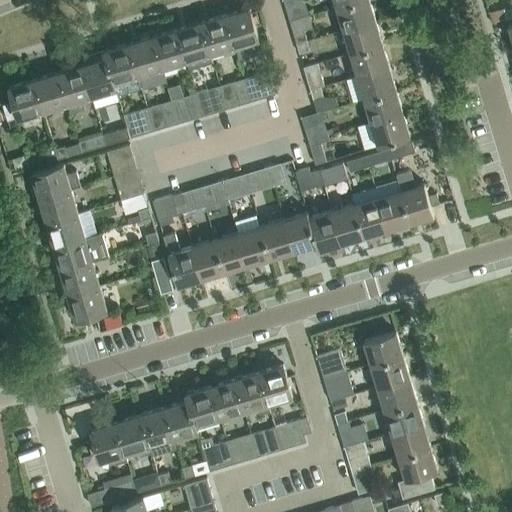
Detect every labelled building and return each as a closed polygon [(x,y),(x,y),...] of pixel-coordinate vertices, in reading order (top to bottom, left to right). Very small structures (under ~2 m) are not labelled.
[(283,0),(289,19),(300,16),(294,0),(283,0)] [(376,18),(370,0),(354,0),(336,6),(343,28),(376,18)] [(507,17),(511,15),(511,3),(503,6),(507,17)] [(261,43),(249,6),(225,13),(235,44),(246,40),(248,47),(261,43)] [(235,44),(225,13),(201,20),(211,51),(224,47),(225,55),(236,52),(235,44)] [(383,42),(376,18),(343,28),(350,51),(383,42)] [(211,51),(201,20),(177,27),(186,58),(211,51)] [(186,58),(177,27),(153,35),(162,65),(186,58)] [(307,39),(304,29),(293,32),(296,42),(307,39)] [(162,65),(153,35),(129,42),(138,73),(162,65)] [(310,49),(307,39),(296,42),(299,52),(310,49)] [(138,73),(129,42),(103,49),(105,56),(113,80),(138,73)] [(389,64),(383,42),(350,51),(357,74),(389,64)] [(113,80),(105,56),(103,49),(88,54),(90,61),(82,63),(92,94),(116,87),(113,80)] [(303,65),(310,88),(320,85),(324,84),(318,69),(333,64),(330,57),(313,62),(303,65)] [(92,94),(82,63),(58,70),(67,102),(71,112),(85,107),(82,97),(92,94)] [(396,88),(389,64),(357,74),(364,98),(396,88)] [(67,102),(58,70),(34,77),(44,109),(67,102)] [(256,73),(244,76),(251,99),(263,96),(256,73)] [(44,109),(34,77),(9,85),(13,100),(18,116),(19,117),(44,109)] [(239,103),(232,80),(219,84),(226,107),(239,103)] [(323,95),(320,85),(310,88),(317,111),(328,108),(323,95)] [(207,87),(196,91),(203,114),(214,110),(207,87)] [(403,111),(396,88),(364,98),(371,121),(403,111)] [(190,118),(184,94),(171,98),(178,121),(190,118)] [(13,100),(3,103),(8,119),(18,116),(13,100)] [(159,102),(147,105),(154,128),(166,125),(159,102)] [(328,108),(317,111),(301,115),(307,134),(317,131),(320,142),(321,141),(330,139),(326,128),(321,110),(328,108)] [(142,132),(135,109),(123,113),(127,126),(130,136),(142,132)] [(410,134),(403,111),(371,121),(378,144),(410,134)] [(130,136),(127,126),(112,129),(102,133),(106,143),(130,136)] [(326,159),(321,141),(320,142),(317,131),(307,134),(315,162),(326,159)] [(106,143),(102,133),(78,140),(81,149),(92,146),(106,143)] [(412,140),(388,147),(391,157),(415,150),(412,140)] [(65,144),(55,147),(58,157),(68,153),(65,144)] [(58,157),(55,147),(41,152),(30,155),(33,164),(43,161),(58,157)] [(391,157),(388,147),(365,154),(368,164),(391,157)] [(368,164),(365,154),(347,159),(350,169),(358,167),(368,164)] [(110,162),(114,174),(137,167),(133,155),(110,162)] [(71,187),(64,162),(32,171),(40,197),(71,187)] [(274,163),(263,166),(266,176),(277,173),(274,163)] [(329,164),(319,167),(322,178),(332,175),(329,164)] [(322,178),(319,167),(309,170),(308,166),(295,170),(301,189),(323,182),(322,178)] [(424,181),(416,184),(412,171),(397,175),(400,188),(410,221),(434,214),(424,181)] [(279,183),(277,173),(266,176),(269,186),(279,183)] [(228,177),(218,180),(220,190),(231,186),(228,177)] [(144,191),(140,179),(117,186),(121,198),(125,197),(144,191)] [(234,196),(231,186),(220,190),(223,199),(234,196)] [(78,211),(71,187),(40,197),(47,221),(78,211)] [(410,221),(400,188),(378,195),(387,227),(410,221)] [(182,190),(171,194),(174,204),(185,200),(182,190)] [(151,215),(144,191),(125,197),(129,211),(138,209),(141,218),(151,215)] [(387,227),(378,195),(355,202),(364,234),(387,227)] [(188,210),(185,200),(174,204),(177,213),(188,210)] [(364,234),(355,202),(332,209),(341,241),(364,234)] [(332,209),(309,216),(317,242),(316,242),(318,248),(341,241),(332,209)] [(317,242),(309,216),(307,210),(284,217),(293,249),(316,242),(317,242)] [(85,235),(78,211),(47,221),(54,245),(85,235)] [(293,249),(284,217),(261,223),(270,256),(293,249)] [(270,256),(261,223),(238,230),(247,263),(270,256)] [(149,243),(159,240),(156,229),(146,232),(149,243)] [(86,235),(85,235),(54,245),(61,269),(93,259),(109,254),(102,230),(86,235)] [(201,277),(191,244),(180,247),(175,230),(163,234),(178,284),(201,277)] [(247,263),(238,230),(215,237),(225,270),(247,263)] [(225,270),(215,237),(191,244),(201,277),(225,270)] [(151,259),(153,267),(166,264),(163,256),(151,259)] [(100,283),(93,259),(61,269),(68,293),(100,283)] [(173,288),(166,264),(153,267),(161,292),(173,288)] [(107,308),(100,283),(68,293),(76,317),(107,308)] [(120,311),(103,316),(107,327),(123,323),(120,311)] [(364,339),(371,362),(403,353),(396,329),(364,339)] [(316,353),(323,376),(334,373),(347,369),(340,346),(316,353)] [(410,376),(403,353),(371,362),(378,385),(410,376)] [(283,362),(258,370),(270,409),(271,409),(271,411),(293,404),(290,395),(293,394),(283,362)] [(270,409),(258,370),(234,377),(244,409),(257,405),(258,412),(271,409),(270,409)] [(337,383),(334,373),(323,376),(326,386),(337,383)] [(417,398),(410,376),(378,385),(385,408),(417,398)] [(244,409),(234,377),(210,384),(220,416),(244,409)] [(220,416),(210,384),(186,392),(188,398),(195,423),(196,423),(220,416)] [(195,423),(188,398),(164,405),(173,437),(197,429),(196,423),(195,423)] [(424,422),(417,398),(385,408),(392,431),(424,422)] [(173,437),(164,405),(140,412),(149,444),(173,437)] [(334,412),(337,422),(348,419),(345,409),(334,412)] [(149,444),(140,412),(115,420),(125,451),(138,447),(141,454),(151,451),(149,444)] [(299,417),(275,424),(281,447),(306,440),(304,432),(311,430),(307,415),(299,417)] [(350,426),(348,419),(337,422),(344,445),(363,439),(367,438),(363,423),(350,426)] [(125,451),(115,420),(91,427),(100,459),(113,455),(115,462),(127,459),(125,451)] [(431,445),(424,422),(392,431),(399,454),(431,445)] [(281,447),(275,424),(250,431),(257,455),(281,447)] [(257,455),(250,431),(226,439),(233,462),(257,455)] [(233,462),(226,439),(202,446),(209,469),(233,462)] [(364,441),(363,439),(344,445),(352,474),(362,471),(358,460),(369,457),(367,450),(372,448),(370,439),(364,441)] [(438,468),(431,445),(399,454),(405,477),(398,480),(403,497),(435,487),(430,470),(438,468)] [(377,486),(369,457),(358,460),(362,471),(352,474),(358,492),(377,486)] [(182,466),(185,476),(195,473),(192,463),(182,466)] [(158,473),(161,483),(171,480),(168,470),(158,473)] [(184,483),(191,507),(214,500),(207,476),(184,483)] [(134,478),(133,478),(137,490),(148,487),(144,477),(134,480),(134,478)] [(91,504),(137,490),(133,478),(87,492),(91,504)] [(148,511),(147,507),(163,502),(160,490),(112,504),(113,511),(148,511)] [(447,501),(444,490),(434,493),(437,504),(447,501)] [(374,511),(369,494),(341,502),(344,511),(354,509),(355,511),(374,511)] [(217,511),(214,500),(191,507),(192,511),(217,511)] [(355,511),(354,509),(344,511),(341,502),(324,507),(324,511),(355,511)] [(410,511),(408,502),(398,505),(400,511),(410,511)]
